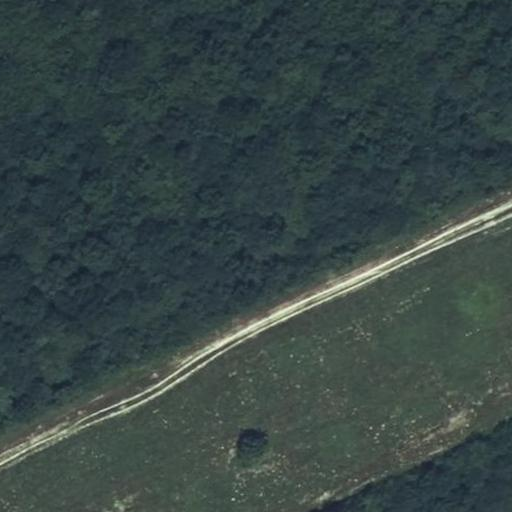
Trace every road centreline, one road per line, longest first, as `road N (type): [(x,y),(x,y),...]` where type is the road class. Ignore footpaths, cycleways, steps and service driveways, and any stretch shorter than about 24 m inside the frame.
road 1 (track): [(511,197),(0,448)]
road 2 (track): [(332,511),(511,423)]
